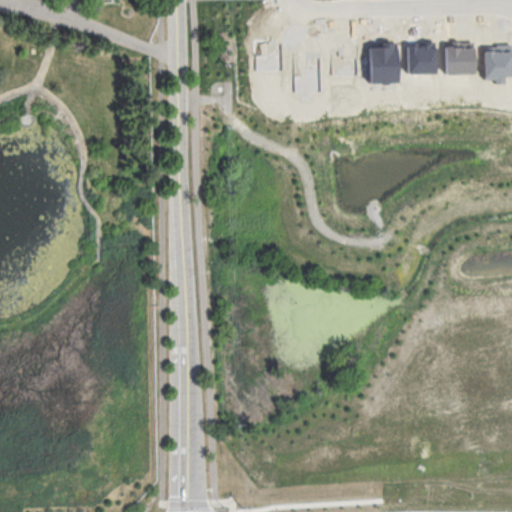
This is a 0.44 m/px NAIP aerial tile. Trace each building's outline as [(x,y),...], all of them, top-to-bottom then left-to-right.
[(367,83),(396,82),(395,41),(386,41),(386,45),(366,46),(367,83)] [(472,73),(471,41),(453,41),(453,45),(443,45),(443,74),(472,73)] [(330,49),(330,75),(357,74),(356,43),(342,43),(342,49),(330,49)] [(405,73),(434,73),(434,43),(405,43),(405,73)] [(481,45),(482,79),(492,79),(492,83),(503,83),(503,76),(510,76),(509,44),(481,45)]
